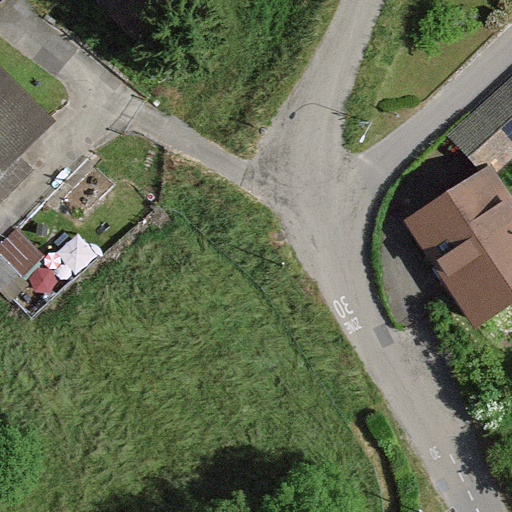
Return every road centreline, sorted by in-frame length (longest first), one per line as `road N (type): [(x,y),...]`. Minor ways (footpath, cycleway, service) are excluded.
road 1 (residential): [(473,511),(346,296),(317,226)]
road 2 (residential): [(317,226),(511,41)]
road 3 (unclassified): [(317,226),(311,143),(360,0)]
